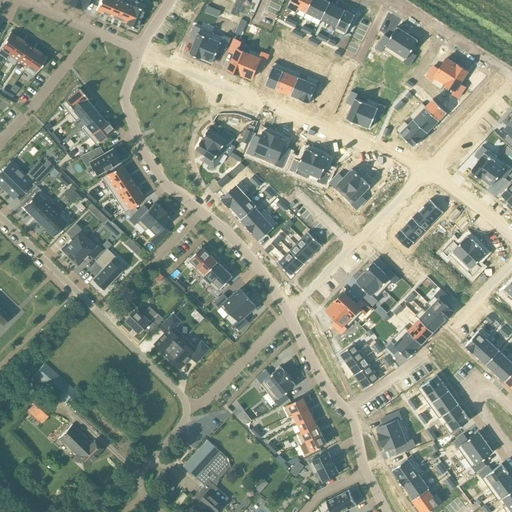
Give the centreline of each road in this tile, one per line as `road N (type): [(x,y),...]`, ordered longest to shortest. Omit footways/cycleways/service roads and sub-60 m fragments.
road 1 (residential): [(289,316),(261,268),(219,224),(166,187),(140,147),(123,97),(140,51)]
road 2 (residential): [(425,170),(140,51)]
road 3 (residential): [(186,407),(0,217)]
road 4 (residential): [(425,170),(289,316)]
road 5 (residential): [(387,0),(511,75)]
road 6 (residential): [(93,31),(0,142)]
road 7 (residential): [(186,407),(202,402),(289,316)]
road 8 (residential): [(511,412),(480,383),(472,393),(511,452)]
